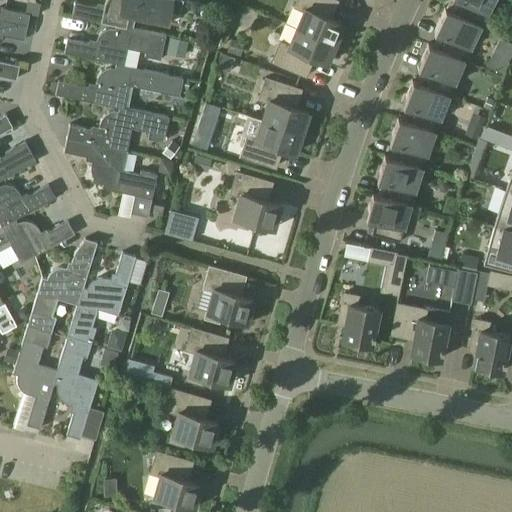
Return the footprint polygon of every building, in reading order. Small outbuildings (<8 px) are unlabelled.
[(131,29),(131,28),(135,12),(152,16),(152,20),(168,23),(172,0),(105,0),(105,1),(103,8),(74,2),(71,17),(115,26),(115,25),(131,29)] [(303,10),(296,27),(334,44),(343,24),(325,16),(327,11),(332,12),(337,0),(336,0),(296,0),(294,6),(303,10)] [(454,12),(480,25),(493,0),(458,0),(460,0),(454,12)] [(0,7),(0,19),(27,25),(30,13),(0,7)] [(437,48),(464,59),(480,25),(454,12),(444,7),(433,31),(442,36),(437,48)] [(0,34),(24,39),(27,25),(0,19),(0,34)] [(115,64),(123,66),(127,49),(145,52),(144,56),(160,60),(165,35),(131,28),(131,29),(115,25),(115,26),(114,29),(109,29),(104,31),(101,33),(97,38),(95,45),(66,39),(63,53),(115,64)] [(271,61),(305,76),(310,64),(306,62),(308,56),(326,63),(334,44),(296,27),(288,45),(280,41),(271,61)] [(511,42),(499,37),(487,64),(502,71),(511,47),(511,42)] [(421,84),(449,94),(464,59),(437,48),(427,43),(417,68),(426,72),(421,84)] [(0,75),(16,79),(19,65),(0,60),(0,75)] [(123,108),(128,86),(179,96),(182,78),(123,66),(115,64),(114,69),(110,68),(105,70),(101,73),(96,78),(94,88),(58,80),(55,94),(118,108),(118,107),(123,108)] [(267,102),(262,119),(301,133),(308,112),(290,106),(292,100),(296,102),(300,89),(265,78),(258,99),(267,102)] [(407,120),(435,130),(449,94),(421,84),(411,80),(402,105),(412,108),(407,120)] [(204,101),(192,143),(204,147),(216,105),(204,101)] [(66,137),(126,150),(131,129),(148,132),(147,139),(163,142),(168,117),(123,108),(118,107),(118,108),(117,112),(113,111),(112,111),(108,112),(103,116),(99,123),(98,127),(98,131),(69,125),(66,137)] [(0,132),(12,126),(6,114),(0,116),(0,132)] [(295,153),(301,133),(262,119),(247,115),(240,135),(246,137),(240,155),(275,167),(279,154),(275,153),(276,147),(295,153)] [(398,145),(394,157),(422,166),(435,130),(407,120),(397,117),(388,142),(398,145)] [(486,125),(482,137),(496,143),(501,131),(486,125)] [(130,213),(147,216),(151,199),(156,175),(140,171),(139,175),(121,171),(126,150),(66,137),(63,152),(91,158),(90,165),(90,172),(92,177),(96,181),(102,184),(101,188),(133,195),(130,213)] [(0,179),(18,170),(35,161),(25,141),(4,152),(8,159),(3,162),(0,157),(0,179)] [(386,183),(382,195),(410,203),(422,166),(394,157),(384,154),(376,180),(386,183)] [(247,221),(273,228),(280,204),(262,199),(264,193),(268,194),(272,182),(236,172),(230,193),(239,196),(231,223),(245,227),(247,221)] [(0,225),(0,226),(1,226),(15,217),(15,218),(55,197),(48,184),(22,198),(19,191),(15,187),(9,184),(3,183),(0,184),(0,225)] [(511,190),(506,188),(494,225),(511,230),(511,190)] [(371,234),(400,242),(407,214),(418,217),(420,207),(410,204),(410,203),(382,195),(372,192),(365,218),(375,220),(371,234)] [(0,249),(10,244),(20,263),(75,233),(68,221),(42,235),(39,228),(35,223),(29,220),(23,220),(17,221),(15,218),(15,217),(1,226),(0,226),(0,225),(0,249)] [(483,263),(511,271),(511,230),(494,225),(483,263)] [(439,254),(447,232),(436,228),(428,250),(439,254)] [(57,299),(76,304),(82,288),(96,243),(84,239),(74,252),(69,270),(61,267),(55,269),(50,272),(46,279),(41,277),(27,325),(51,332),(56,317),(52,316),(57,299)] [(368,260),(393,265),(396,253),(371,247),(368,260)] [(67,334),(91,342),(95,328),(91,326),(97,309),(117,316),(135,257),(122,253),(113,280),(104,278),(98,278),(94,279),(90,282),(87,285),(86,289),(82,288),(76,304),(67,334)] [(220,315),(246,323),(253,299),(235,293),(237,287),(241,289),(245,276),(209,266),(203,287),(212,290),(204,318),(218,322),(220,315)] [(450,300),(471,305),(477,272),(457,268),(450,300)] [(488,284),(511,288),(511,275),(490,271),(488,284)] [(342,339),(371,345),(378,309),(356,305),(358,296),(344,293),(338,323),(345,325),(342,339)] [(155,300),(151,312),(161,315),(164,303),(155,300)] [(0,329),(2,333),(16,325),(4,303),(0,304),(0,329)] [(411,353),(440,358),(447,323),(425,319),(427,309),(397,303),(391,334),(414,338),(411,353)] [(473,365),(502,371),(509,335),(487,331),(489,322),(475,319),(469,349),(476,351),(473,365)] [(57,369),(56,369),(37,363),(42,346),(46,347),(51,332),(27,325),(12,374),(17,375),(15,380),(18,388),(25,394),(34,397),(26,425),(32,427),(39,429),(53,384),(54,383),(53,383),(57,369)] [(121,350),(126,331),(111,327),(106,346),(121,350)] [(202,377),(229,385),(236,361),(217,355),(219,349),(224,350),(227,338),(191,328),(185,349),(195,352),(187,379),(201,383),(202,377)] [(72,437),(79,439),(97,380),(77,374),(82,357),(86,358),(91,342),(67,334),(56,369),(57,369),(53,383),(54,383),(53,384),(56,385),(56,391),(57,397),(62,402),(67,404),(75,407),(66,435),(72,437)] [(127,357),(123,373),(170,387),(172,377),(153,371),(155,365),(127,357)] [(185,439),(211,446),(218,422),(200,417),(201,411),(206,412),(210,399),(174,389),(168,411),(177,413),(169,441),(183,445),(185,439)] [(153,496),(194,508),(201,484),(182,479),(184,473),(188,474),(192,461),(156,451),(150,472),(159,475),(153,496)]
